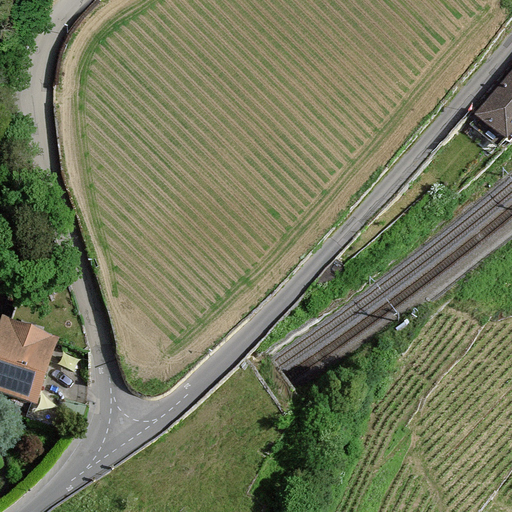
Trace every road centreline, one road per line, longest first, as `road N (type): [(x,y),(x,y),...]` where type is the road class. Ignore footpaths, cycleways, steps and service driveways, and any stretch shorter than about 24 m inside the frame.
road 1 (tertiary): [(511,47),(239,346),(181,400),(122,439)]
road 2 (residential): [(122,439),(53,169),(41,68),(64,14),(81,0)]
